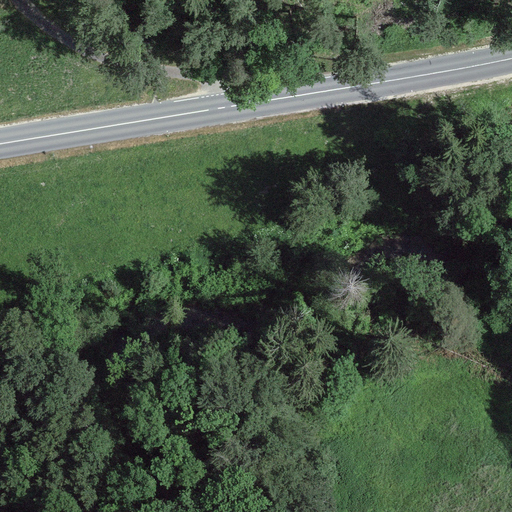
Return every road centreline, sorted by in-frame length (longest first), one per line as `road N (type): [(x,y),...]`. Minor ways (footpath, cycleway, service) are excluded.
road 1 (tertiary): [(0,141),(511,56)]
road 2 (track): [(245,103),(223,80),(130,67),(77,45),(14,0)]
